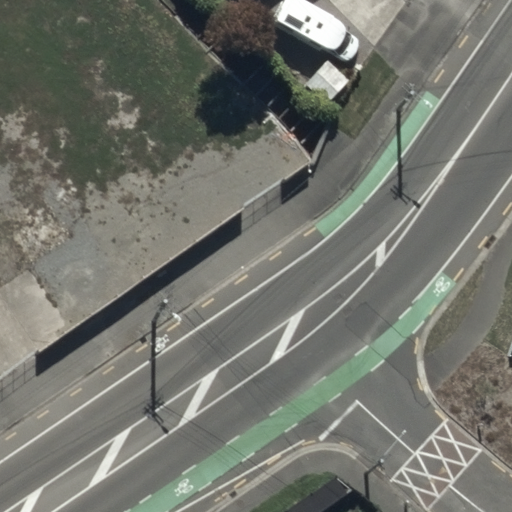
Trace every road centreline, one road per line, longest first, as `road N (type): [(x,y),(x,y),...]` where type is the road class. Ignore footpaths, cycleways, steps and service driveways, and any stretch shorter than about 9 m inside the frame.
road 1 (tertiary): [(305,334),(400,240),(511,82)]
road 2 (tertiary): [(39,511),(305,334)]
road 3 (tertiary): [(305,334),(430,470),(483,511)]
